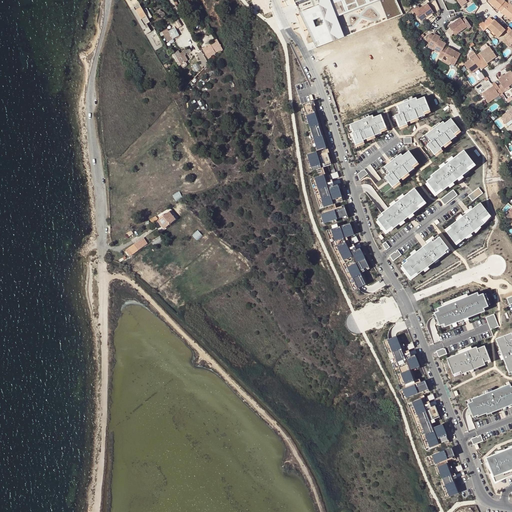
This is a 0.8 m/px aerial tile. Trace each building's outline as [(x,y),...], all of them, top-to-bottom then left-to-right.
[(377,0),(385,20),(400,14),(394,0),(329,0),(299,12),(312,44),(334,35),(327,17),(369,0),(377,0)] [(334,35),(312,44),(314,48),(342,37),(334,17),(376,0),(369,0),(327,17),(334,35)] [(509,3),(506,0),(490,0),(501,11),(511,20),(511,3),(510,2),(509,3)] [(419,6),(415,8),(412,11),(414,14),(415,13),(422,22),(434,13),(429,5),(425,7),(421,10),(421,9),(419,6)] [(150,22),(141,7),(136,10),(146,28),(143,30),(145,34),(151,31),(147,24),(150,22)] [(145,10),(150,18),(153,16),(147,8),(145,10)] [(490,17),(484,24),(487,27),(493,21),(490,17)] [(467,28),(461,19),(449,28),(455,37),(467,28)] [(478,24),(480,26),(483,31),(487,27),(491,31),(495,35),(498,37),(505,30),(494,20),(493,21),(487,27),(484,24),(481,21),(478,24)] [(169,32),(173,39),(179,36),(175,28),(169,31),(167,29),(159,34),(161,37),(164,35),(169,32)] [(164,35),(167,42),(173,39),(169,32),(164,35)] [(445,48),(446,45),(441,43),(439,42),(440,40),(441,39),(435,36),(434,38),(430,36),(427,43),(430,44),(428,48),(441,55),(445,48)] [(503,40),(510,46),(511,43),(505,37),(503,40)] [(203,49),(209,59),(212,58),(211,57),(216,54),(216,53),(220,51),(221,53),(223,50),(217,39),(213,42),(214,43),(211,45),(210,44),(203,49)] [(479,58),(484,66),(487,64),(487,62),(496,55),(489,46),(480,53),(482,56),(479,58)] [(461,56),(449,49),(448,50),(445,48),(441,55),(440,58),(443,60),(443,61),(450,65),(454,67),(461,56)] [(464,63),(464,64),(471,73),(480,66),(481,68),(484,66),(479,58),(477,55),(473,50),(469,53),(468,56),(470,58),(464,63)] [(175,53),(181,65),(183,68),(187,66),(187,65),(187,64),(186,63),(189,61),(185,55),(186,55),(184,51),(180,53),(178,51),(174,53),(175,53)] [(205,68),(209,64),(208,63),(201,51),(197,54),(205,68)] [(171,55),(178,67),(181,65),(175,53),(171,55)] [(507,91),(506,89),(511,86),(511,85),(511,71),(499,80),(502,84),(499,86),(496,83),(493,85),(494,87),(483,95),(489,103),(503,94),(507,91)] [(339,84),(336,85),(339,91),(356,83),(351,73),(337,80),(339,84)] [(424,111),(430,109),(424,95),(417,99),(416,96),(408,99),(408,98),(404,99),(404,101),(397,104),(400,112),(394,114),(399,126),(407,123),(407,121),(425,114),(424,111)] [(324,149),(327,148),(312,104),(315,103),(315,104),(314,100),(303,103),(317,149),(323,147),(324,149)] [(511,117),(511,107),(500,117),(505,123),(511,117)] [(386,126),(381,113),(374,116),(373,114),(350,123),(353,131),(351,132),(356,144),(364,140),(363,139),(381,132),(380,129),(386,126)] [(427,143),(435,154),(442,148),(441,147),(456,135),(454,133),(460,129),(451,117),(445,122),(443,120),(436,125),(435,124),(432,126),(433,128),(434,129),(431,131),(430,130),(423,135),(429,142),(427,143)] [(432,176),(427,180),(436,192),(441,188),(443,189),(468,169),(467,167),(474,162),(464,149),(449,161),(448,159),(444,162),(445,163),(431,174),(432,176)] [(333,182),(333,181),(332,179),(328,180),(323,166),(319,155),(328,152),(327,150),(317,154),(321,167),(324,174),(333,203),(334,208),(322,211),(323,213),(342,207),(342,205),(336,207),(335,203),(328,183),(329,183),(331,183),(330,182),(333,182)] [(385,176),(392,186),(400,180),(399,179),(414,167),(412,165),(418,161),(409,150),(402,155),(401,153),(394,158),(393,156),(390,159),(391,160),(392,161),(389,163),(388,162),(382,167),(387,174),(385,176)] [(321,167),(317,154),(316,151),(307,154),(313,170),(321,167)] [(323,166),(331,164),(328,152),(319,155),(323,166)] [(358,172),(360,179),(368,173),(365,168),(364,169),(363,168),(358,172)] [(332,179),(339,176),(338,171),(330,173),(332,179)] [(333,203),(324,174),(315,177),(324,206),(333,203)] [(335,203),(343,200),(338,183),(341,182),(340,178),(333,181),(333,182),(330,182),(331,183),(329,183),(328,183),(335,203)] [(424,200),(415,187),(399,199),(398,197),(395,200),(396,201),(382,212),(383,214),(377,218),(386,230),(392,226),(393,227),(419,207),(417,205),(424,200)] [(468,195),(473,200),(483,192),(479,187),(468,195)] [(453,188),(441,198),(445,204),(458,194),(453,188)] [(446,230),(455,242),(460,238),(461,240),(492,216),(480,201),(469,210),(471,212),(468,214),(466,212),(465,211),(462,214),(463,215),(450,225),(451,227),(446,230)] [(324,222),(348,215),(345,204),(342,205),(342,207),(323,213),(321,214),(324,222)] [(179,219),(171,210),(158,221),(165,230),(179,219)] [(342,225),(343,227),(346,236),(354,234),(350,222),(342,225)] [(345,241),(341,228),(340,225),(338,226),(337,223),(332,225),(333,228),(331,228),(336,244),(358,288),(366,283),(365,281),(345,241)] [(355,245),(354,243),(351,244),(348,239),(347,240),(346,236),(343,227),(341,228),(345,241),(365,281),(367,280),(363,272),(351,248),(353,247),(355,246),(354,245),(355,245)] [(402,264),(411,276),(417,272),(418,274),(435,261),(436,262),(439,259),(437,257),(442,252),(443,254),(450,249),(439,235),(434,240),(433,238),(406,258),(407,260),(402,264)] [(148,243),(144,238),(135,244),(139,250),(148,243)] [(360,247),(362,246),(360,242),(355,245),(354,245),(355,246),(353,247),(351,248),(363,272),(365,270),(364,268),(369,265),(360,247)] [(130,256),(139,250),(135,244),(126,250),(130,256)] [(390,254),(393,260),(402,254),(398,248),(396,250),(397,250),(396,251),(395,250),(390,254)] [(439,310),(434,311),(439,324),(444,323),(445,326),(485,310),(484,307),(489,305),(483,292),(479,294),(478,291),(456,300),(455,298),(451,300),(452,301),(438,307),(439,310)] [(486,316),(491,328),(499,325),(494,313),(486,316)] [(507,366),(509,371),(511,370),(511,331),(496,338),(502,354),(501,354),(502,358),(504,358),(507,366)] [(388,338),(406,385),(415,382),(398,338),(397,335),(388,338)] [(398,338),(415,382),(406,385),(404,386),(405,387),(421,381),(420,377),(416,379),(412,368),(411,368),(406,353),(406,354),(408,353),(408,352),(410,351),(409,349),(406,350),(404,344),(405,344),(404,343),(402,343),(399,337),(398,338)] [(464,350),(447,357),(453,373),(461,370),(462,372),(485,363),(484,361),(490,358),(485,344),(478,347),(477,345),(468,349),(467,347),(463,349),(464,350)] [(437,350),(439,356),(447,353),(445,347),(444,348),(444,347),(437,350)] [(415,353),(417,352),(416,348),(410,351),(408,352),(408,353),(406,354),(406,353),(411,368),(412,368),(420,365),(415,353)] [(425,379),(421,381),(405,387),(403,388),(406,396),(429,387),(425,379)] [(472,400),(467,402),(473,416),(478,414),(478,415),(486,412),(487,413),(511,403),(511,384),(511,385),(510,382),(493,389),(492,387),(488,389),(489,391),(471,398),(472,400)] [(421,397),(438,440),(440,439),(434,426),(435,426),(433,421),(432,421),(426,404),(426,405),(428,404),(428,403),(430,403),(430,402),(429,400),(427,401),(425,395),(424,394),(420,395),(421,397)] [(430,446),(439,443),(438,440),(421,397),(413,401),(430,446)] [(435,418),(440,416),(435,404),(438,403),(436,399),(430,402),(430,403),(428,403),(428,404),(426,405),(426,404),(432,421),(433,421),(435,420),(435,421),(436,420),(435,418)] [(434,426),(440,439),(441,442),(449,439),(443,423),(435,426),(434,426)] [(471,437),(474,444),(483,440),(481,434),(479,434),(479,435),(478,436),(478,435),(471,437)] [(437,462),(455,455),(452,446),(430,455),(433,463),(437,462)] [(511,446),(486,456),(496,480),(511,473),(511,446)] [(456,474),(455,472),(453,473),(451,467),(452,466),(452,465),(450,466),(448,459),(451,458),(452,459),(456,457),(455,455),(437,462),(438,463),(446,460),(446,462),(447,462),(458,489),(459,489),(455,478),(454,475),(456,474)] [(458,492),(458,489),(447,462),(446,462),(438,465),(450,495),(458,492)]
